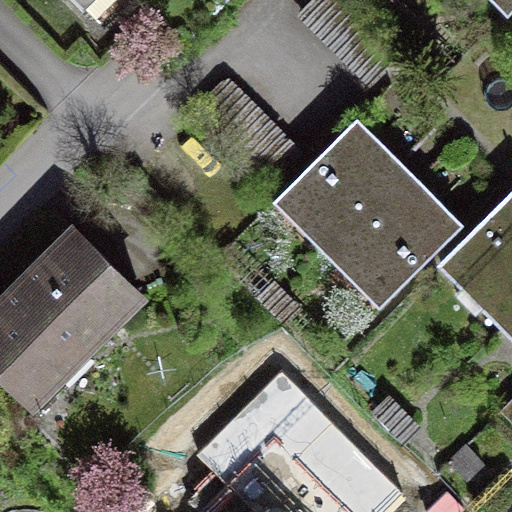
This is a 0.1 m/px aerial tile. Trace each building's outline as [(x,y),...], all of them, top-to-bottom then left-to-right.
[(67,0),(97,29),(124,0),(67,0)] [(408,183),(354,129),(271,212),(324,266),(408,183)] [(459,234),(408,183),(324,266),(375,317),(459,234)] [(511,201),(439,275),(491,326),(511,305),(511,201)] [(148,310),(69,233),(0,302),(0,401),(29,430),(148,310)] [(511,305),(491,326),(511,347),(511,305)] [(347,511),(276,439),(202,511),(347,511)]
